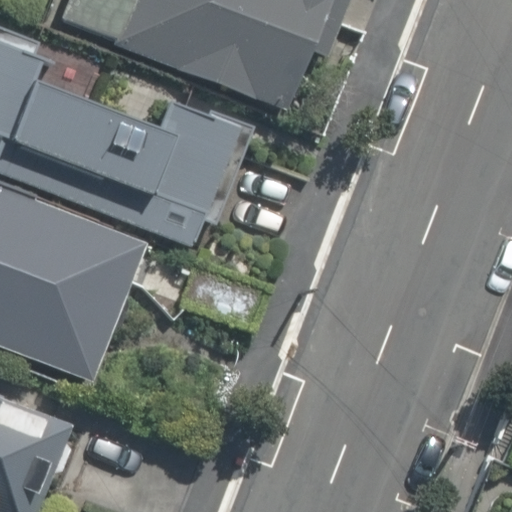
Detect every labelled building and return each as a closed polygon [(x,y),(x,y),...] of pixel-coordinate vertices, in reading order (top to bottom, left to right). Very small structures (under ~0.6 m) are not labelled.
[(340,0),(66,0),(57,33),(287,129),(340,0)] [(45,63),(0,53),(0,171),(206,252),(246,151),(171,121),(165,137),(44,90),(45,63)] [(145,254),(0,197),(0,346),(97,384),(145,254)] [(264,300),(192,272),(178,307),(250,336),(264,300)] [(35,511),(72,417),(0,390),(0,511),(35,511)]
